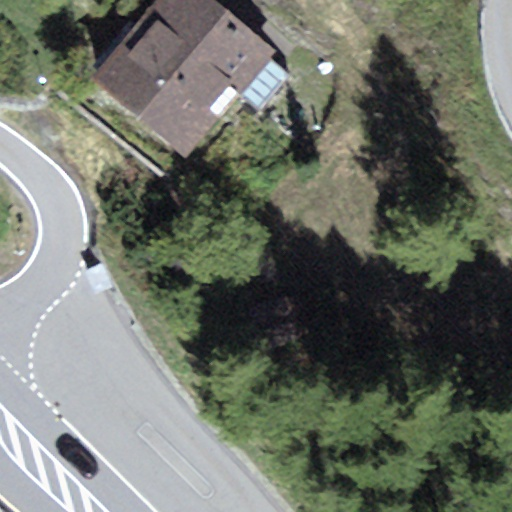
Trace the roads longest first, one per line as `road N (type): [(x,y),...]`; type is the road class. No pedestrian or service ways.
road 1 (residential): [(0,319),(55,265),(68,211),(52,184),(0,143)]
road 2 (primary): [(102,511),(0,412)]
